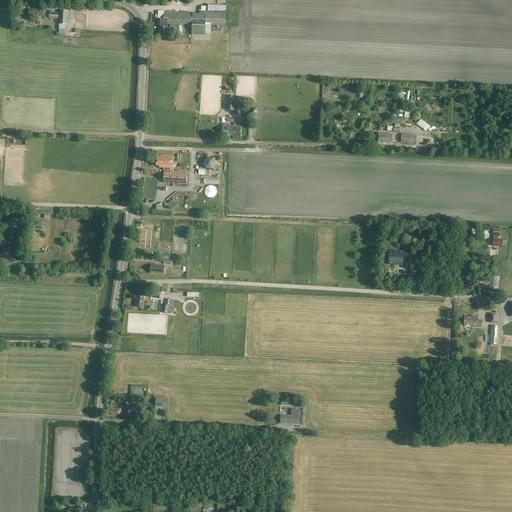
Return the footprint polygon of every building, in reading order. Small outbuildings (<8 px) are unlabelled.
[(67,25),(67,11),(60,10),(59,24),(67,25)] [(225,25),(226,12),(205,12),(205,22),(192,22),(193,14),(164,13),(164,20),(158,19),(158,27),(159,27),(159,37),(167,37),(167,24),(188,24),(187,28),(192,28),(192,34),(205,35),(205,30),(211,30),(211,25),(225,25)] [(233,136),(233,126),(234,118),(227,118),(226,122),(230,122),(230,124),(222,124),(221,135),(233,136)] [(426,131),(430,126),(423,120),(419,125),(426,131)] [(241,126),(233,126),(233,136),(240,136),(241,126)] [(391,143),(392,134),(378,133),(378,142),(391,143)] [(401,134),(401,142),(414,143),(414,135),(401,134)] [(172,169),(173,155),(161,155),(161,158),(156,158),(156,166),(159,166),(159,167),(163,168),(163,169),(163,171),(165,171),(165,172),(164,172),(163,183),(186,184),(189,184),(190,174),(187,174),(187,173),(170,172),(170,169),(172,169)] [(212,159),(207,158),(203,163),(206,168),(212,169),(215,164),(212,159)] [(493,230),(492,236),(493,236),(492,246),(502,247),(503,239),(498,238),(498,236),(499,236),(500,230),(493,230)] [(409,261),(409,253),(403,252),(403,251),(389,250),(388,264),(403,265),(403,260),(409,261)] [(15,260),(11,260),(11,259),(3,259),(0,258),(0,267),(3,268),(3,267),(11,267),(11,266),(15,266),(15,260)] [(164,265),(151,265),(151,273),(163,274),(164,265)] [(137,294),(136,295),(135,298),(136,298),(135,307),(143,308),(144,292),(136,291),(136,294),(137,294)] [(162,312),(168,313),(172,313),(172,308),(169,308),(170,299),(166,299),(166,304),(163,304),(162,312)] [(481,327),(481,320),(477,320),(477,317),(473,316),(473,317),(464,316),(463,325),(473,326),(473,327),(481,327)] [(131,418),(131,416),(133,416),(137,416),(137,411),(133,411),(131,411),(131,410),(126,410),(126,413),(121,413),(121,409),(108,408),(107,416),(125,416),(125,417),(131,418)] [(292,409),(291,415),(281,415),(281,423),(288,423),(288,422),(289,422),(289,423),(299,424),(300,410),(292,409)]
